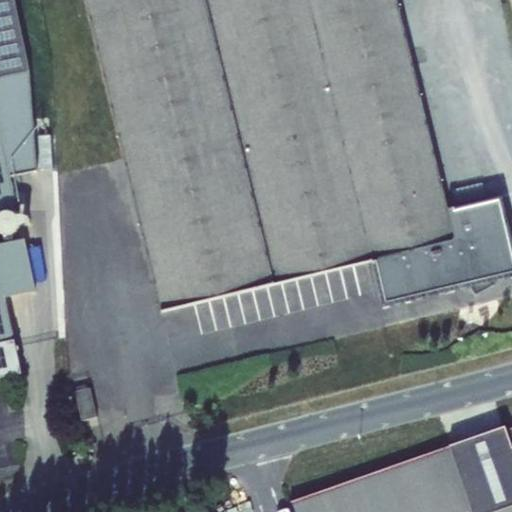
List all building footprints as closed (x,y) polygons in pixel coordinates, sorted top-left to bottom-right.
[(37,84),(35,71),(29,72),(13,0),(0,0),(0,78),(3,78),(5,91),(37,84)] [(87,0),(163,310),(372,260),(384,307),(511,276),(511,247),(501,200),(455,211),(454,208),(447,210),(395,0),(87,0)] [(0,377),(22,373),(6,299),(0,271),(0,212),(18,209),(0,129),(0,377)] [(36,292),(18,209),(0,212),(0,271),(6,299),(36,292)] [(90,389),(75,392),(82,420),(96,417),(90,389)] [(505,428),(450,447),(472,511),(495,511),(511,506),(511,448),(506,431),(505,428)] [(472,511),(450,447),(295,508),(296,511),(472,511)]
